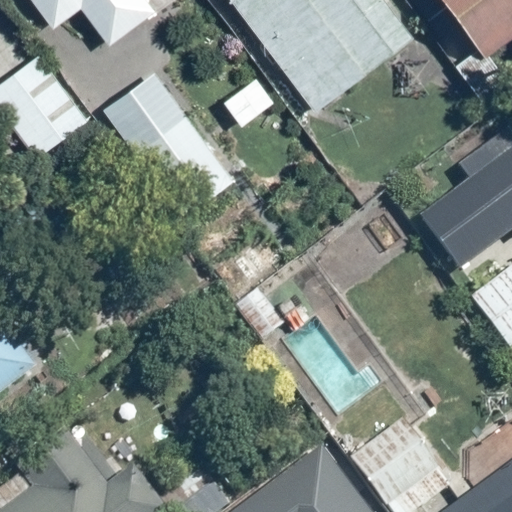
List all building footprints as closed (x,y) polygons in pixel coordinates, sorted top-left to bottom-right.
[(30,0),(51,27),(77,8),(105,46),(150,13),(141,0),(30,0)] [(410,38),(381,0),(229,0),(312,111),(410,38)] [(511,0),(439,0),(482,55),(511,32),(511,0)] [(86,120),(38,53),(0,80),(0,110),(34,157),(86,120)] [(230,181),(151,72),(99,109),(178,219),(230,181)] [(256,73),(218,100),(239,128),(276,101),(256,73)] [(468,180),(418,218),(459,271),(511,230),(511,124),(457,166),(468,180)] [(71,210),(50,181),(0,215),(0,228),(15,250),(71,210)] [(264,239),(211,276),(259,344),(286,326),(255,282),(282,263),(264,239)] [(511,342),(511,264),(468,299),(506,348),(511,342)] [(403,343),(429,378),(481,340),(462,316),(443,330),(436,319),(403,343)] [(0,326),(0,393),(33,368),(0,326)] [(415,511),(451,485),(400,418),(346,459),(386,511),(415,511)] [(0,510),(0,511),(161,511),(164,510),(131,467),(104,487),(59,427),(11,463),(30,488),(0,510)] [(162,489),(179,511),(214,511),(258,479),(228,440),(162,489)] [(370,511),(322,446),(233,511),(370,511)] [(511,511),(511,462),(443,511),(511,511)]
